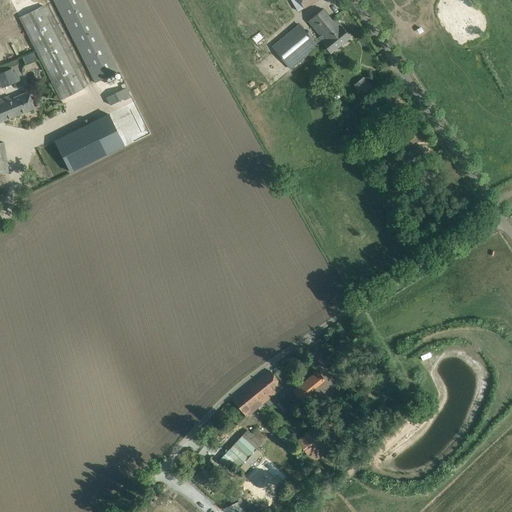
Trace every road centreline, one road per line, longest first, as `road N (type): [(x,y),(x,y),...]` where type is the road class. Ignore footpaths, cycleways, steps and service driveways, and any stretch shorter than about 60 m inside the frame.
road 1 (unclassified): [(121,511),(192,431),(282,353),(500,220)]
road 2 (unclassified): [(500,220),(350,0)]
